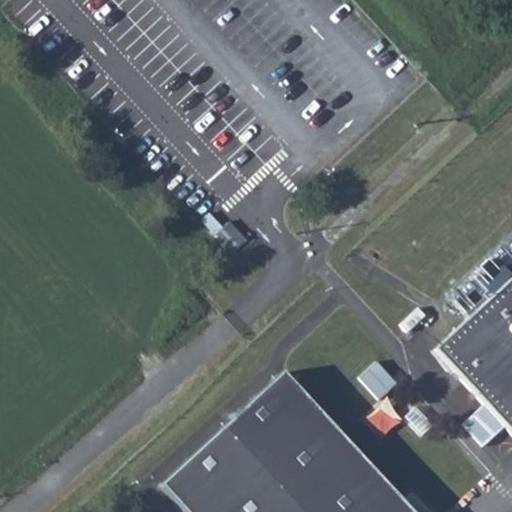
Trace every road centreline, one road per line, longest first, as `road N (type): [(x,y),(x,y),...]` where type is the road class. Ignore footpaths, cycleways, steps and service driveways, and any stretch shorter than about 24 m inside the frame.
road 1 (unclassified): [(314,253),(17,511)]
road 2 (track): [(314,253),(511,69)]
